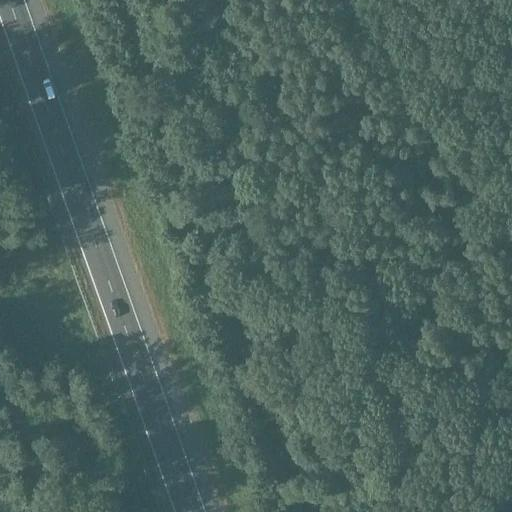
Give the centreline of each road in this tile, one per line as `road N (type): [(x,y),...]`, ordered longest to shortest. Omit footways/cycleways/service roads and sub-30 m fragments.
road 1 (motorway): [(189,511),(9,0)]
road 2 (track): [(310,511),(229,278),(228,242),(211,222),(156,63)]
road 3 (track): [(211,222),(268,227),(372,260),(511,341)]
